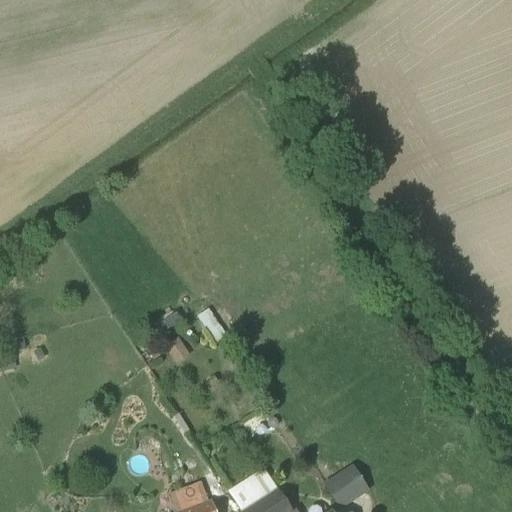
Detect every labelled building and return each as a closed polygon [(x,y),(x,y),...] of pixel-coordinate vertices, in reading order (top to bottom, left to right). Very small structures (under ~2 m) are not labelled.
[(211,310),(200,318),(220,345),(230,338),(211,310)] [(18,370),(17,352),(28,351),(27,339),(0,341),(3,371),(18,370)] [(187,358),(176,341),(165,348),(176,365),(187,358)] [(351,470),(325,487),(339,509),(365,492),(351,470)] [(262,473),(229,494),(241,511),(248,511),(276,494),(262,473)] [(196,509),(189,511),(213,511),(211,504),(208,505),(201,485),(189,490),(196,509)] [(287,511),(276,494),(248,511),(287,511)]
